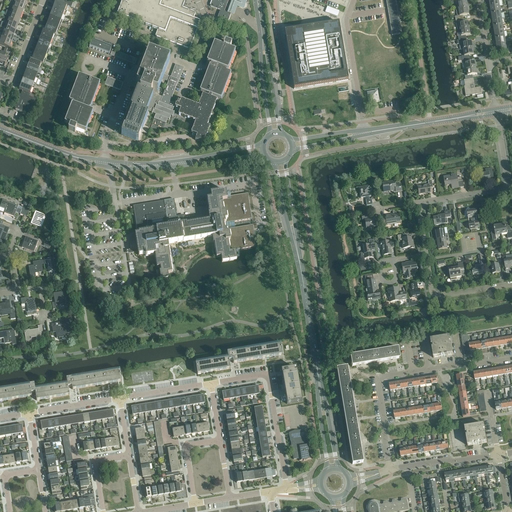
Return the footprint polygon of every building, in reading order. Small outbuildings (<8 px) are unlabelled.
[(200,22),(199,22),(199,21),(194,20),(193,20),(196,13),(182,8),(184,4),(185,0),(122,0),(117,15),(158,30),(155,37),(175,44),(189,50),(198,26),(200,22)] [(228,0),(219,0),(219,2),(215,0),(212,0),(210,7),(220,11),(217,17),(228,21),(231,14),(225,11),(227,5),(228,0)] [(232,0),(227,14),(234,16),(236,11),(237,8),(244,10),(247,2),(241,0),(232,0)] [(462,0),(457,0),(454,0),(455,1),(455,4),(456,4),(457,10),(468,8),(467,2),(463,3),(462,0)] [(499,0),(489,2),(490,9),(500,7),(499,0)] [(57,2),(56,1),(54,7),(67,12),(69,7),(67,6),(57,2)] [(14,5),(13,9),(23,13),(25,7),(15,3),(14,5)] [(67,12),(54,7),(52,12),(63,16),(65,17),(67,12)] [(330,8),(328,14),(337,17),(339,11),(330,8)] [(458,17),(455,17),(456,20),(463,19),(463,16),(469,15),(468,8),(457,10),(456,10),(458,17)] [(11,12),(10,15),(21,19),(23,13),(13,9),(11,12)] [(50,16),(61,21),(63,16),(52,12),(50,16)] [(9,17),(8,20),(18,24),(21,19),(10,15),(9,17)] [(48,21),(59,26),(61,21),(50,16),(48,21)] [(468,22),(464,23),(463,19),(456,20),(457,30),(469,28),(468,22)] [(7,24),(6,27),(16,30),(18,24),(8,20),(7,24)] [(46,26),(57,30),(59,26),(48,21),(46,26)] [(285,32),(294,89),(348,80),(339,23),(336,24),(335,24),(293,30),(288,31),(285,32)] [(6,27),(4,26),(3,28),(5,29),(4,32),(14,36),(16,30),(6,27)] [(54,35),(55,36),(57,30),(46,26),(45,31),(54,35)] [(466,36),(470,35),(469,28),(457,30),(459,40),(466,39),(466,36)] [(41,36),(52,40),(54,35),(45,31),(43,31),(41,36)] [(3,36),(1,35),(0,36),(0,37),(2,38),(12,42),(14,36),(4,32),(3,36)] [(39,41),(50,45),(52,40),(41,36),(39,41)] [(1,41),(0,42),(0,44),(9,48),(12,42),(2,38),(1,41)] [(91,42),(89,47),(90,47),(109,55),(111,49),(112,47),(108,45),(108,46),(107,45),(96,41),(92,39),(92,40),(91,42)] [(459,40),(457,40),(457,44),(460,44),(461,50),(463,50),(473,48),(472,42),(467,43),(466,39),(459,40)] [(38,46),(48,50),(50,45),(39,41),(38,46)] [(225,42),(223,46),(215,43),(214,46),(208,63),(211,64),(201,92),(209,95),(208,97),(203,94),(198,106),(181,99),(180,102),(177,101),(176,104),(173,103),(170,102),(171,99),(177,84),(178,84),(184,68),(175,65),(171,77),(163,74),(169,60),(149,52),(147,60),(143,68),(137,85),(142,87),(140,91),(138,90),(131,109),(133,109),(126,129),(124,128),(121,134),(124,135),(138,141),(141,134),(139,134),(147,114),(145,114),(147,110),(151,112),(152,112),(152,113),(156,114),(154,119),(166,123),(167,119),(169,120),(171,116),(173,117),(174,112),(173,111),(174,107),(181,109),(178,115),(196,121),(191,133),(197,135),(196,138),(199,139),(203,137),(204,134),(207,135),(210,127),(207,126),(217,100),(211,98),(212,96),(220,99),(230,73),(226,72),(234,50),(230,49),(232,44),(226,42),(225,42)] [(498,52),(507,50),(506,44),(497,46),(498,52)] [(36,51),(47,55),(48,50),(38,46),(36,51)] [(464,56),(462,57),(462,60),(470,59),(469,55),(474,55),(473,48),(463,50),(464,56)] [(135,64),(137,59),(112,50),(110,55),(135,64)] [(34,56),(45,60),(47,55),(36,51),(34,56)] [(32,61),(41,64),(43,65),(45,60),(34,56),(32,60),(32,61)] [(475,62),(470,62),(470,59),(462,60),(463,64),(466,63),(467,69),(476,68),(475,62)] [(32,60),(30,60),(28,65),(40,69),(41,64),(32,61),(32,60)] [(27,70),(38,74),(40,69),(28,65),(27,70)] [(473,79),(472,75),(477,74),(476,68),(467,69),(468,76),(465,76),(465,80),(473,79)] [(25,75),(38,80),(40,75),(38,74),(27,70),(25,75)] [(23,80),(34,84),(36,85),(38,80),(25,75),(23,80)] [(85,131),(92,111),(89,110),(99,83),(88,78),(87,78),(80,75),(70,101),(73,103),(65,124),(70,125),(68,130),(75,132),(75,131),(77,128),(85,131)] [(108,77),(105,85),(120,91),(123,83),(108,77)] [(21,85),(32,89),(34,84),(23,80),(21,85)] [(19,90),(22,91),(30,94),(32,89),(21,85),(19,90)] [(482,94),(481,87),(475,88),(471,89),(472,95),(482,94)] [(329,109),(343,109),(341,89),(330,90),(331,94),(328,95),(328,100),(332,100),(332,104),(327,104),(327,108),(329,108),(329,109)] [(17,105),(15,106),(16,108),(15,110),(29,116),(36,99),(29,97),(30,94),(22,91),(20,96),(18,97),(19,99),(17,105)] [(379,101),(377,91),(368,93),(369,102),(379,101)] [(486,173),(481,174),(483,183),(490,182),(490,177),(493,176),(492,168),(485,169),(486,173)] [(457,175),(444,177),(445,186),(449,186),(449,184),(451,183),(452,189),(464,187),(462,178),(457,178),(457,175)] [(429,185),(417,187),(419,194),(430,193),(429,188),(433,187),(431,181),(428,181),(429,185)] [(402,191),(401,186),(401,184),(395,185),(395,183),(394,182),(382,184),(384,192),(393,191),(394,189),(395,189),(396,192),(402,191)] [(373,205),(372,200),(369,200),(369,197),(371,197),(369,186),(359,188),(360,198),(365,198),(367,206),(373,205)] [(131,241),(130,244),(130,247),(131,250),(138,249),(139,255),(143,255),(142,250),(145,250),(146,256),(155,254),(157,268),(160,267),(161,271),(160,272),(160,274),(161,280),(169,279),(168,273),(172,273),(172,272),(171,266),(171,265),(170,258),(168,244),(212,236),(213,243),(214,243),(215,250),(216,257),(216,258),(221,257),(222,262),(237,260),(236,254),(235,250),(256,247),(254,231),(253,225),(235,228),(234,222),(252,219),(248,194),(230,197),(229,197),(227,197),(226,194),(226,191),(225,191),(225,192),(211,194),(212,199),(207,200),(208,200),(210,214),(209,214),(210,221),(181,226),(178,226),(177,216),(174,199),(133,206),(138,234),(136,235),(135,234),(133,236),(132,239),(131,241)] [(4,213),(14,217),(16,212),(20,214),(23,215),(26,208),(23,207),(22,208),(3,201),(0,207),(6,209),(4,213)] [(475,217),(478,216),(477,210),(471,211),(471,210),(470,209),(469,209),(468,209),(467,209),(466,210),(466,211),(466,212),(467,212),(468,220),(476,219),(475,217)] [(36,212),(31,224),(41,228),(46,216),(36,212)] [(438,217),(433,218),(435,226),(447,224),(446,218),(451,218),(450,212),(444,212),(445,215),(441,216),(439,217),(439,216),(438,216),(438,217)] [(399,215),(389,217),(389,215),(385,216),(385,217),(381,218),(383,226),(400,223),(399,215)] [(369,216),(362,217),(362,221),(364,220),(366,228),(376,227),(375,218),(369,219),(369,216)] [(470,230),(480,228),(478,222),(476,222),(476,219),(468,220),(470,230)] [(3,222),(0,220),(0,236),(1,236),(0,237),(0,241),(4,243),(9,229),(2,226),(3,222)] [(511,230),(510,230),(510,227),(506,228),(506,224),(500,225),(501,234),(507,233),(508,239),(511,238),(511,230)] [(491,230),(493,240),(496,240),(496,235),(501,234),(500,225),(494,226),(494,230),(491,230)] [(445,234),(444,230),(440,231),(436,232),(437,241),(449,239),(448,234),(445,234)] [(409,248),(409,249),(414,248),(413,241),(412,241),(411,237),(405,238),(404,235),(397,236),(398,242),(402,242),(403,249),(409,248)] [(26,237),(22,248),(34,252),(38,242),(26,237)] [(447,245),(450,244),(449,239),(437,241),(439,250),(448,249),(447,245)] [(363,253),(361,254),(362,259),(364,259),(372,258),(372,252),(375,252),(373,240),(369,241),(369,245),(362,246),(363,253)] [(393,241),(389,242),(389,241),(381,242),(381,245),(380,245),(380,246),(381,245),(383,255),(384,255),(384,254),(390,253),(390,254),(391,254),(390,248),(394,247),(393,241)] [(482,257),(479,258),(480,266),(475,267),(476,270),(472,271),(473,275),(483,274),(482,269),(484,269),(483,263),(482,257)] [(55,267),(53,259),(46,260),(44,261),(45,264),(47,264),(48,272),(55,271),(56,270),(56,266),(55,267)] [(34,266),(29,267),(31,278),(36,277),(35,273),(42,272),(41,261),(33,262),(34,266)] [(411,273),(415,272),(415,266),(416,266),(415,262),(406,263),(406,266),(402,266),(403,274),(405,274),(405,279),(408,278),(407,278),(412,277),(411,273)] [(458,267),(449,269),(450,279),(451,279),(451,281),(457,280),(457,278),(462,277),(461,276),(465,275),(463,263),(458,264),(458,267)] [(498,264),(491,265),(493,274),(500,273),(498,264)] [(372,274),(364,275),(365,282),(366,282),(367,289),(366,290),(368,301),(380,299),(378,291),(376,291),(375,287),(376,287),(375,280),(373,280),(372,274)] [(417,283),(410,284),(411,290),(410,290),(411,298),(420,296),(419,289),(417,289),(417,283)] [(400,301),(400,300),(406,299),(405,292),(400,293),(400,294),(397,294),(397,292),(398,292),(397,288),(388,289),(390,302),(400,301)] [(52,303),(53,310),(56,309),(56,306),(67,304),(64,292),(54,294),(55,303),(52,303)] [(27,304),(28,312),(27,312),(27,315),(36,314),(35,311),(37,311),(35,299),(29,300),(29,298),(21,299),(22,304),(27,304)] [(11,310),(9,301),(5,302),(6,304),(2,305),(2,304),(0,304),(0,312),(1,313),(2,316),(10,314),(11,320),(16,319),(14,309),(11,310)] [(69,321),(54,324),(55,326),(52,327),(53,333),(56,333),(57,338),(66,337),(65,334),(71,333),(69,321)] [(43,336),(42,326),(38,326),(38,329),(24,331),(26,343),(32,342),(31,338),(36,337),(37,342),(42,341),(42,337),(43,336)] [(14,330),(0,332),(0,338),(4,338),(5,344),(12,343),(12,345),(16,345),(14,330)] [(431,340),(432,346),(433,345),(433,348),(432,348),(434,358),(439,357),(439,356),(442,356),(442,357),(445,356),(445,355),(447,355),(447,356),(453,355),(451,345),(450,345),(450,343),(451,343),(450,337),(431,340)] [(232,353),(232,352),(227,353),(228,359),(196,364),(196,363),(195,363),(197,375),(201,374),(201,373),(210,371),(210,373),(230,369),(229,361),(233,360),(233,364),(258,359),(258,358),(262,358),(262,359),(270,358),(270,356),(278,355),(278,356),(282,355),(280,344),(280,345),(232,353)] [(400,359),(398,348),(398,349),(350,357),(350,356),(352,367),(358,366),(362,365),(374,363),(378,362),(390,360),(393,360),(399,359),(400,359)] [(362,458),(362,457),(362,456),(361,454),(361,453),(361,452),(359,442),(359,440),(359,438),(358,437),(358,436),(357,426),(356,425),(356,424),(356,422),(356,421),(356,420),(354,410),(354,409),(354,408),(353,405),(353,404),(351,394),(351,393),(351,390),(351,389),(350,389),(350,388),(349,378),(348,377),(349,377),(348,377),(348,374),(348,373),(347,368),(347,367),(336,369),(337,369),(352,464),(352,465),(363,463),(363,462),(362,458)] [(298,381),(296,368),(294,369),(281,371),(282,371),(282,374),(282,375),(287,404),(300,402),(296,379),(297,379),(298,381)] [(35,393),(37,401),(41,400),(40,399),(49,398),(49,399),(69,396),(68,387),(72,387),(73,390),(97,386),(97,385),(101,384),(101,385),(109,384),(109,383),(117,381),(118,383),(122,382),(120,370),(119,370),(120,372),(71,380),(71,378),(66,379),(67,385),(35,391),(34,384),(30,385),(30,386),(0,391),(0,401),(3,401),(3,400),(7,399),(7,401),(32,397),(31,393),(35,393)] [(482,443),(487,443),(485,433),(484,433),(484,430),(485,430),(484,425),(465,428),(466,433),(467,433),(467,436),(466,436),(468,446),(472,445),(473,445),(473,444),(476,443),(476,445),(479,444),(479,443),(481,442),(481,444),(482,443)] [(304,431),(295,433),(294,432),(291,433),(289,434),(290,437),(289,437),(290,438),(290,439),(290,440),(291,442),(294,460),(299,459),(299,461),(303,460),(303,461),(307,461),(307,460),(311,459),(309,443),(306,443),(305,438),(306,438),(305,438),(304,432),(304,431)] [(80,449),(82,448),(83,452),(89,451),(88,443),(82,444),(81,443),(79,443),(80,449)] [(173,445),(167,446),(169,455),(177,454),(176,447),(174,448),(173,445)] [(239,462),(242,461),(241,455),(233,457),(234,465),(239,464),(239,462)] [(74,461),(75,468),(78,467),(78,470),(86,468),(85,462),(83,463),(82,460),(74,461)] [(178,465),(170,467),(171,473),(168,473),(168,477),(173,476),(173,473),(179,472),(178,465)] [(144,477),(145,480),(151,479),(150,470),(142,471),(143,478),(144,477)] [(86,487),(89,486),(88,480),(80,482),(81,490),(87,489),(86,487)] [(59,485),(51,486),(52,495),(60,493),(59,485)] [(404,511),(409,511),(407,500),(406,500),(405,499),(404,499),(403,499),(401,499),(401,502),(398,502),(397,501),(396,501),(395,501),(393,501),(392,501),(393,501),(392,503),(389,504),(389,503),(388,503),(388,502),(387,502),(386,502),(385,502),(384,502),(383,505),(380,505),(380,504),(379,503),(378,502),(377,502),(376,501),(375,501),(374,501),(372,501),(371,501),(371,502),(370,502),(369,503),(368,504),(368,505),(367,506),(367,507),(367,508),(370,509),(370,511),(404,511)]
